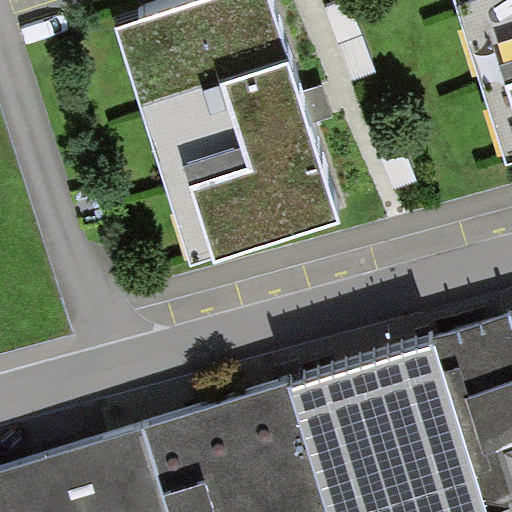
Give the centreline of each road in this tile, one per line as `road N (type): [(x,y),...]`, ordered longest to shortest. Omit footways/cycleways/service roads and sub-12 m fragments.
road 1 (residential): [(511,255),(118,361)]
road 2 (residential): [(118,361),(0,0)]
road 3 (residential): [(118,361),(0,392)]
